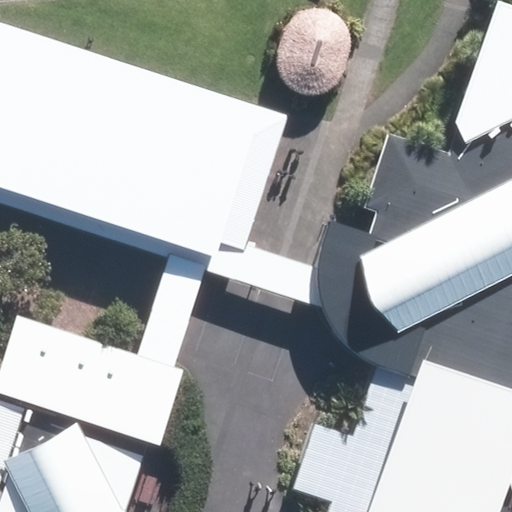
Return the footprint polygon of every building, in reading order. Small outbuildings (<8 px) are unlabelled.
[(386,356),(511,311),(511,0),(498,0),(452,146),(395,124),(367,225),(328,214),(322,274),(335,306),(350,323),(369,339),(386,356)] [(0,138),(34,28),(0,16),(0,138)] [(151,66),(34,28),(0,138),(0,166),(108,202),(151,66)] [(268,104),(151,66),(108,202),(224,240),(268,104)] [(0,384),(0,511),(139,511),(133,498),(155,429),(168,434),(191,363),(26,308),(1,385),(0,384)] [(511,311),(386,356),(358,426),(511,473),(511,311)] [(511,511),(511,473),(358,426),(322,417),(297,483),(329,495),(324,511),(511,511)]
